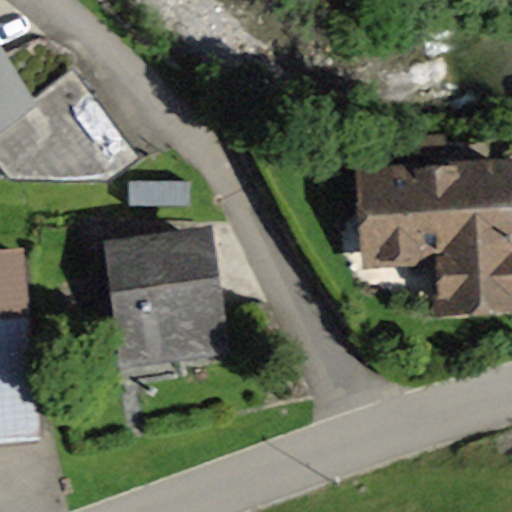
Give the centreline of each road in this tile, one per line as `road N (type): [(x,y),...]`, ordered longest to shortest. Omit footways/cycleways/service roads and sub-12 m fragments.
road 1 (residential): [(369,433),(193,131),(39,0)]
road 2 (unclassified): [(369,433),(151,511)]
road 3 (unclassified): [(511,391),(369,433)]
